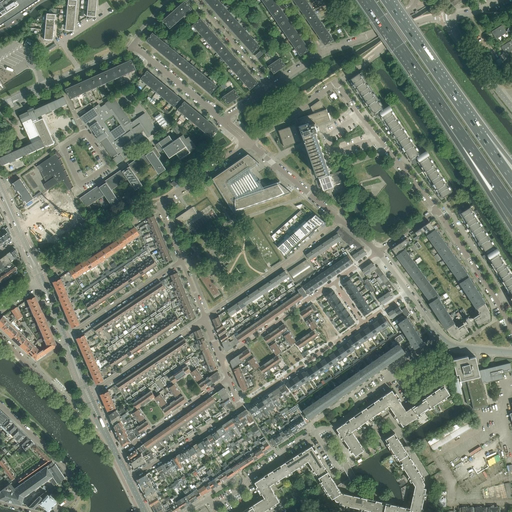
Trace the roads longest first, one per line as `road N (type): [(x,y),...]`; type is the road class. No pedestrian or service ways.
road 1 (residential): [(201,502),(215,505),(328,428),(438,338)]
road 2 (residential): [(205,318),(338,218)]
road 3 (residential): [(437,210),(336,81)]
road 4 (motorway): [(475,125),(386,0)]
road 5 (residential): [(239,407),(363,323)]
road 6 (residential): [(53,511),(74,496),(76,483),(0,405)]
road 7 (motorway): [(441,106),(511,230)]
road 8 (residential): [(87,394),(205,318)]
road 9 (residential): [(65,340),(181,261)]
road 10 (residential): [(511,329),(437,210)]
road 11 (residential): [(42,281),(159,204)]
road 12 (residential): [(221,360),(334,282)]
road 13 (residential): [(116,456),(228,378)]
road 14 (residential): [(127,478),(239,407)]
road 15 (motorway): [(367,0),(441,106)]
road 16 (residential): [(0,337),(80,417),(95,413)]
road 17 (unclassified): [(440,17),(411,24),(336,81)]
road 18 (motorway): [(441,106),(511,207)]
